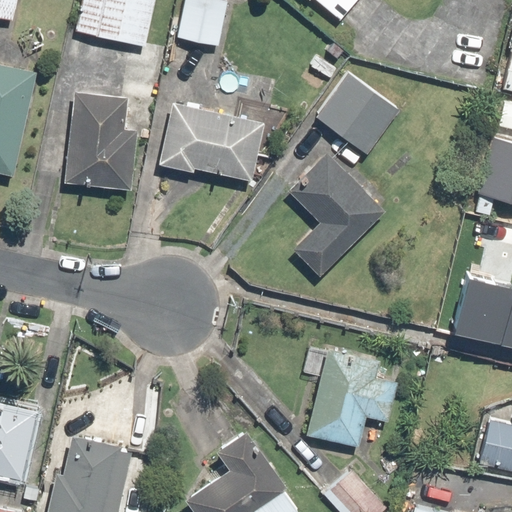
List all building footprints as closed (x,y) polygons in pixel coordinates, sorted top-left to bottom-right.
[(16,0),(0,0),(0,12),(13,16),(16,0)] [(82,0),(77,26),(149,42),(157,0),(82,0)] [(228,0),(183,0),(177,32),(221,40),(228,0)] [(327,0),(345,14),(356,0),(327,0)] [(39,67),(0,58),(0,165),(17,169),(39,67)] [(351,65),(318,112),(369,148),(402,101),(351,65)] [(131,92),(75,86),(66,177),(134,184),(140,120),(128,119),(131,92)] [(269,113),(175,95),(163,156),(257,174),(269,113)] [(511,96),(503,95),(482,186),(511,192),(511,96)] [(461,123),(437,108),(421,135),(433,141),(422,159),(436,167),(461,123)] [(389,202),(330,145),(290,186),(323,218),(299,243),(325,269),(389,202)] [(511,287),(468,276),(454,333),(511,347),(511,287)] [(331,341),(329,349),(313,345),(308,368),(324,371),(310,431),(363,443),(369,412),(392,418),(402,375),(384,371),(388,354),(331,341)] [(0,464),(26,470),(40,401),(0,393),(0,464)] [(511,415),(490,411),(479,460),(511,467),(511,415)] [(235,465),(191,492),(202,511),(297,511),(303,508),(251,422),(220,440),(235,465)] [(120,511),(134,442),(69,430),(53,511),(120,511)] [(357,511),(380,494),(356,464),(322,493),(337,511),(357,511)] [(470,511),(420,499),(416,511),(470,511)] [(27,511),(29,506),(0,500),(0,511),(27,511)]
